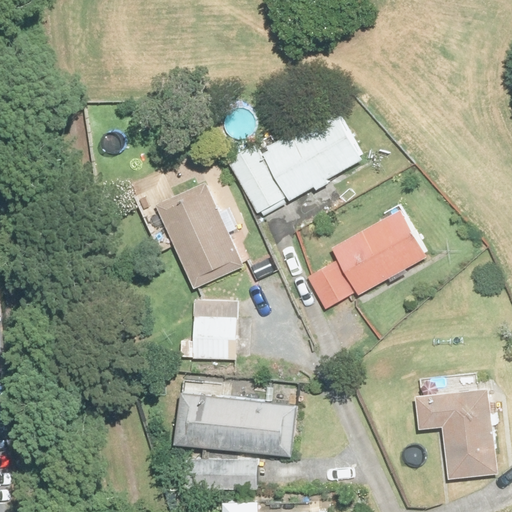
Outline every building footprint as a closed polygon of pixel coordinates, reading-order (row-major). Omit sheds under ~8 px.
[(264,143),(231,159),(259,216),(368,161),(342,109),(266,147),(264,143)] [(154,231),(169,224),(199,290),(247,268),(208,183),(160,206),(154,194),(139,201),(154,231)] [(340,260),(310,277),(329,311),(430,253),(403,206),(333,246),(340,260)] [(198,297),(195,337),(182,336),(181,357),(199,358),(238,360),(241,299),(198,297)] [(492,373),(419,378),(422,429),(446,427),(449,476),(500,472),(492,373)] [(298,403),(183,392),(179,445),(293,455),(298,403)] [(261,460),(186,457),(185,487),(259,490),(261,460)]
